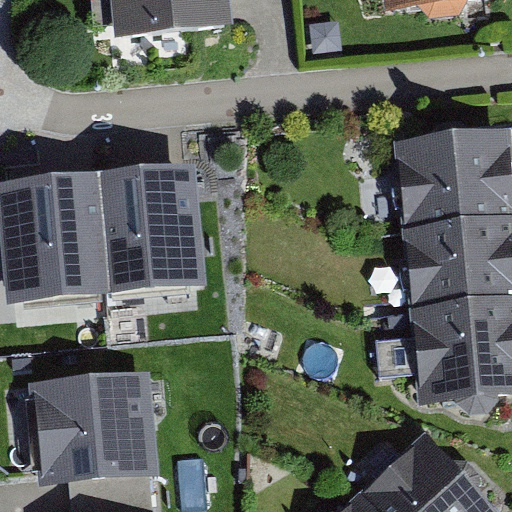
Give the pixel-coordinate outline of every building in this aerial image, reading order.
[(234,0),(112,0),(116,36),(236,24),(234,0)] [(386,0),(388,8),(467,0),(386,0)] [(511,134),(511,129),(394,141),(421,406),(511,396),(511,134)] [(196,162),(100,171),(112,294),(208,285),(196,162)] [(100,171),(0,181),(0,222),(8,304),(112,294),(100,171)] [(162,475),(152,372),(29,384),(40,488),(71,484),(150,477),(162,475)] [(501,511),(428,432),(341,511),(501,511)] [(153,511),(150,477),(71,484),(73,511),(153,511)]
